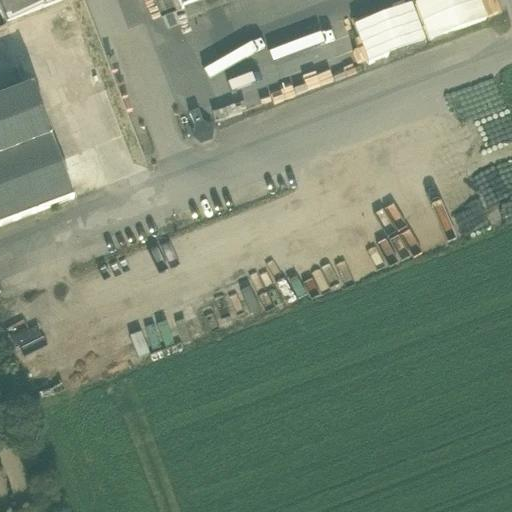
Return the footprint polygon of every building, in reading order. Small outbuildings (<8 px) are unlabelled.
[(0,0),(0,10),(4,22),(64,0),(0,0)] [(176,0),(181,11),(208,0),(176,0)] [(477,0),(424,0),(413,4),(428,43),(486,21),(477,0)] [(368,65),(426,43),(411,5),(353,27),(368,65)] [(0,227),(71,200),(71,201),(73,200),(73,199),(72,199),(58,163),(59,162),(58,161),(57,161),(49,140),(50,140),(49,138),(49,139),(49,137),(48,137),(40,116),(41,116),(40,114),(39,114),(30,90),(28,90),(29,91),(13,97),(13,96),(11,97),(11,98),(0,101),(0,227)] [(194,138),(200,143),(208,140),(209,132),(203,128),(204,128),(198,112),(189,116),(194,129),(196,131),(195,138),(194,138)] [(75,349),(51,360),(35,325),(9,337),(35,395),(85,373),(75,349)]
